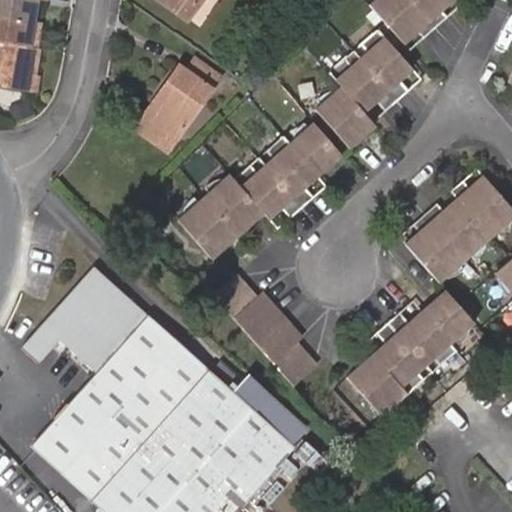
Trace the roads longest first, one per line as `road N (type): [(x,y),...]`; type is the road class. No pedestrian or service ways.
road 1 (residential): [(466,100),(345,227),(335,266)]
road 2 (residential): [(16,183),(78,123),(97,0)]
